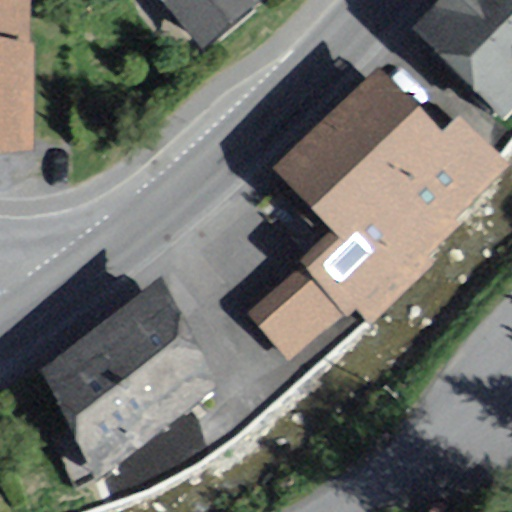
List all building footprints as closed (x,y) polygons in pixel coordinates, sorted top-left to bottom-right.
[(0,0),(0,155),(25,155),(28,1),(0,0)] [(164,0),(208,51),(252,15),(239,0),(164,0)] [(511,0),(438,0),(412,26),(502,117),(511,107),(511,0)] [(456,221),(509,169),(461,120),(444,138),(380,73),(276,175),(334,233),(248,317),(294,364),(354,305),(373,324),(435,263),(429,258),(461,226),(456,221)] [(154,296),(49,368),(108,454),(213,382),(154,296)]
